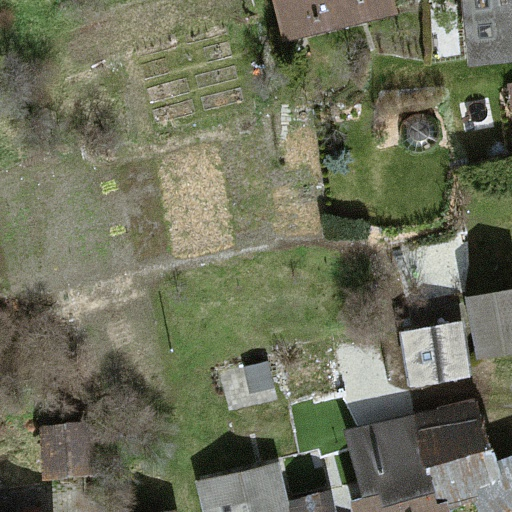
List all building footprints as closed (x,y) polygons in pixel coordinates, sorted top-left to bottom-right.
[(383,0),(268,0),(283,44),(395,20),(383,0)] [(511,0),(461,0),(474,75),(511,71),(511,0)] [(511,301),(466,308),(477,365),(511,361),(511,301)] [(464,335),(398,341),(412,390),(467,388),(464,335)] [(412,428),(351,437),(363,506),(430,500),(412,428)] [(286,511),(280,478),(199,488),(203,511),(286,511)] [(332,511),(328,493),(292,501),(294,511),(332,511)]
